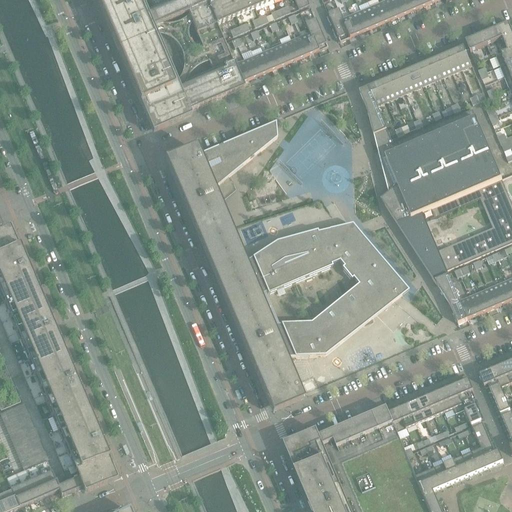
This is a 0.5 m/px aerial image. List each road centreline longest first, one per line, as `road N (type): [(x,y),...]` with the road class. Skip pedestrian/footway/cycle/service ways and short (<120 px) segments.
road 1 (residential): [(146,155),(511,1)]
road 2 (tertiary): [(28,203),(150,485)]
road 3 (tertiary): [(243,446),(124,164)]
road 4 (residential): [(267,436),(146,155)]
road 5 (residential): [(511,331),(267,436)]
road 6 (tertiary): [(124,164),(54,0)]
road 7 (residential): [(146,155),(80,0)]
